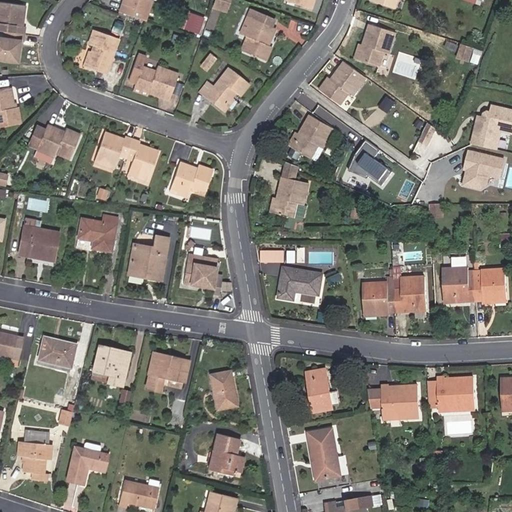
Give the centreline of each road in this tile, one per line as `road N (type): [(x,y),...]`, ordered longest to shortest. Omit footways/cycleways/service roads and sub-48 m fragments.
road 1 (residential): [(245,144),(61,80),(50,27),(71,0)]
road 2 (residential): [(255,333),(0,286)]
road 3 (residential): [(511,349),(387,349),(255,333)]
road 4 (residential): [(255,333),(240,238),(245,144)]
road 5 (residential): [(290,511),(255,333)]
road 6 (residential): [(344,0),(245,144)]
road 7 (unknown): [(286,89),(420,171)]
